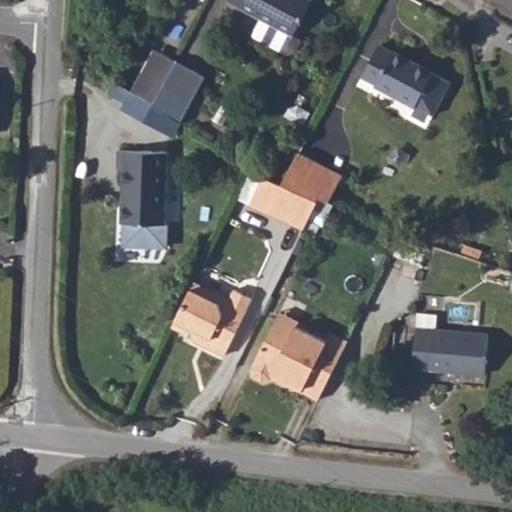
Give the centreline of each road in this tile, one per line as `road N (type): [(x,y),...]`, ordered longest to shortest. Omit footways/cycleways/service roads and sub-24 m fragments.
road 1 (tertiary): [(33,438),(511,504)]
road 2 (unclassified): [(33,438),(48,26)]
